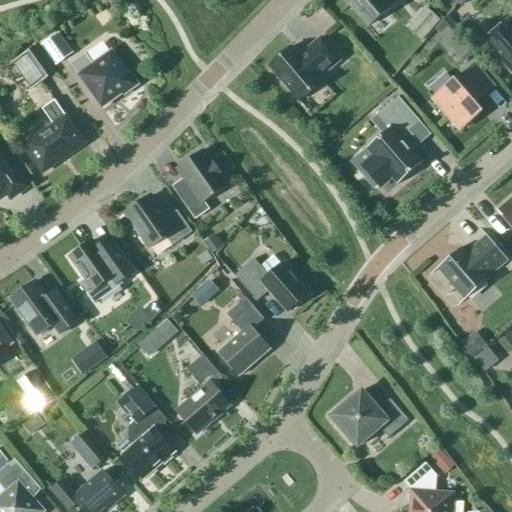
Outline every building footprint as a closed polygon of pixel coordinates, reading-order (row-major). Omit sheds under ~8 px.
[(345,0),(368,26),(391,7),(390,5),(395,0),(345,0)] [(406,30),(421,43),(440,21),(425,8),(406,30)] [(511,72),(511,21),(509,24),(506,20),(484,40),(511,73),(511,72)] [(59,33),(42,44),(56,64),(73,52),(59,33)] [(300,55),(292,46),(269,65),(299,100),(322,81),(319,78),(341,59),(321,37),(300,55)] [(448,46),(460,60),(468,53),(457,39),(448,46)] [(12,63),(31,89),(55,72),(36,46),(12,63)] [(93,64),(86,53),(71,64),(102,107),(138,84),(128,70),(126,72),(111,51),(93,64)] [(456,81),(454,79),(431,100),(459,132),(482,112),(477,106),(497,89),(475,64),(456,81)] [(387,130),(366,149),(375,159),(368,164),(382,181),(389,175),(397,185),(423,163),(402,138),(409,132),(418,143),(429,134),(430,135),(431,134),(398,97),(376,116),(387,130)] [(42,109),(54,125),(24,146),(43,172),(86,143),(67,116),(66,116),(55,100),(42,109)] [(0,150),(0,194),(6,190),(11,197),(26,187),(0,150)] [(178,167),(185,178),(173,186),(196,218),(209,209),(204,203),(228,186),(219,173),(221,172),(215,163),(213,165),(202,150),(178,167)] [(119,217),(130,234),(137,229),(150,248),(167,236),(173,244),(191,231),(177,212),(167,219),(151,195),(119,217)] [(511,198),(498,211),(511,227),(511,198)] [(204,241),(212,253),(224,245),(218,237),(217,238),(214,234),(204,241)] [(467,253),(461,247),(438,267),(466,299),(489,279),(488,277),(508,260),(487,236),(467,253)] [(92,241),(69,257),(85,279),(80,283),(95,304),(123,284),(121,281),(134,272),(110,237),(96,247),(92,241)] [(310,293),(282,262),(268,275),(253,259),(234,276),(256,301),(267,291),(287,314),(310,293)] [(209,280),(200,288),(208,297),(217,290),(209,280)] [(65,300),(54,308),(34,282),(11,298),(28,320),(26,321),(25,325),(30,330),(33,331),(34,330),(38,335),(53,324),(60,334),(79,320),(65,300)] [(242,332),(218,352),(239,376),(269,349),(252,329),(264,319),(245,298),(226,314),(242,332)] [(166,320),(139,346),(150,357),(177,332),(166,320)] [(0,326),(0,350),(11,342),(0,326)] [(460,343),(472,357),(486,345),(474,331),(460,343)] [(84,349),(94,363),(105,355),(95,341),(84,349)] [(230,405),(212,384),(221,376),(203,355),(186,369),(203,389),(191,400),(181,399),(180,415),(185,416),(198,430),(195,433),(196,434),(230,405)] [(32,371),(22,378),(39,403),(49,396),(32,371)] [(128,414),(136,423),(144,417),(155,408),(137,387),(131,392),(117,404),(127,415),(128,414)] [(331,416),(357,447),(379,428),(388,438),(408,420),(390,399),(378,409),(361,390),(331,416)] [(153,428),(144,417),(136,423),(131,428),(130,436),(136,443),(122,455),(143,479),(175,452),(154,428),(153,428)] [(71,445),(93,470),(106,458),(84,433),(71,445)] [(446,456),(437,464),(444,472),(453,465),(446,456)] [(15,459),(0,471),(0,483),(7,492),(0,498),(0,511),(42,511),(43,511),(23,489),(33,480),(15,459)] [(425,463),(404,482),(412,492),(410,511),(450,511),(452,494),(435,493),(437,476),(425,463)] [(63,479),(50,490),(69,511),(78,503),(85,511),(99,511),(111,503),(113,505),(124,496),(103,471),(76,494),(63,479)]
